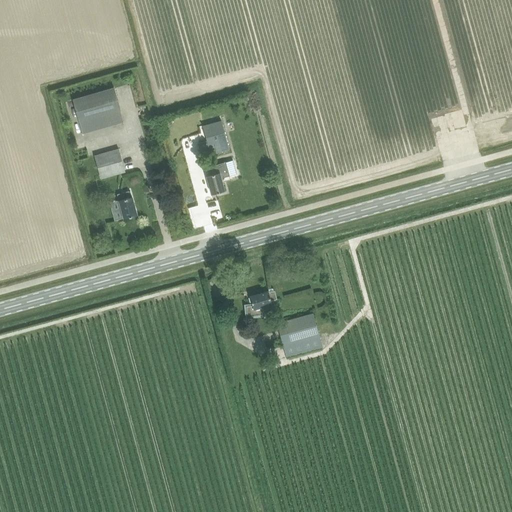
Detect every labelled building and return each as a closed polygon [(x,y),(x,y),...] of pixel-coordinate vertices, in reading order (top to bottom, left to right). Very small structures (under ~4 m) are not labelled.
[(82,134),(124,122),(114,88),(72,100),(82,134)] [(208,149),(215,147),(227,144),(221,122),(202,126),(208,149)] [(227,144),(215,147),(216,154),(229,151),(227,144)] [(118,149),(94,156),(100,179),(125,172),(118,149)] [(209,175),(206,176),(211,195),(224,191),(221,178),(230,176),(226,162),(207,167),(209,175)] [(123,218),(137,215),(132,197),(131,197),(128,191),(120,193),(122,199),(118,200),(123,218)] [(274,291),(273,291),(273,289),(268,290),(269,292),(268,292),(268,291),(249,296),(252,305),(244,306),(246,318),(263,316),(262,307),(271,304),(270,301),(276,299),(274,291)] [(286,358),(322,348),(313,314),(277,324),(286,358)]
